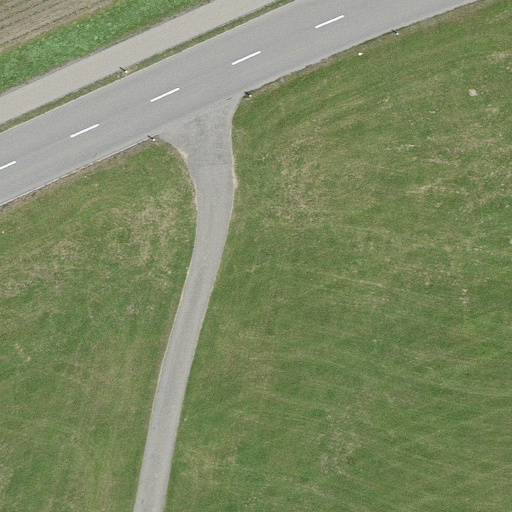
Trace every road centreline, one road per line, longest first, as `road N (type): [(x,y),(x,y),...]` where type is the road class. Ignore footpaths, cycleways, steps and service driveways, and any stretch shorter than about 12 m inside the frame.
road 1 (track): [(147,511),(216,220),(212,174),(183,88)]
road 2 (primary): [(390,0),(0,171)]
